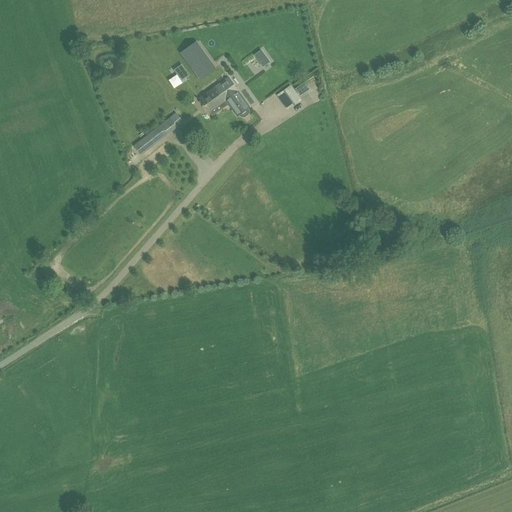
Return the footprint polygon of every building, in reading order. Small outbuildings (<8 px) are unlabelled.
[(199,80),(216,68),(197,41),(180,54),(199,80)] [(248,108),(249,107),(228,77),(216,86),(229,104),(237,116),(239,115),(240,116),(242,118),(244,117),(248,115),(249,113),(249,110),(248,108)] [(277,95),(287,110),(301,100),(290,85),(277,95)] [(229,104),(216,86),(199,98),(209,112),(210,111),(213,115),(229,104)] [(170,117),(133,145),(141,155),(177,127),(170,117)]
